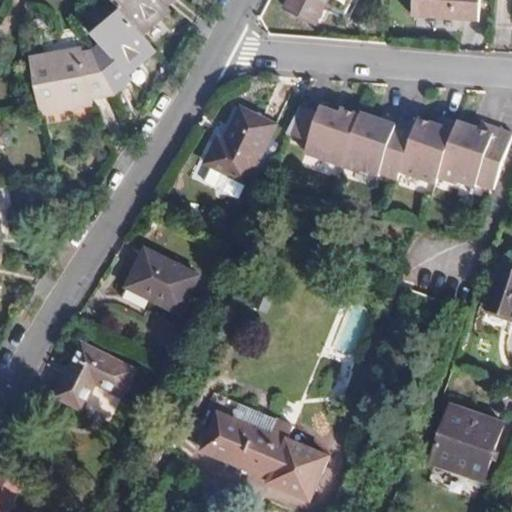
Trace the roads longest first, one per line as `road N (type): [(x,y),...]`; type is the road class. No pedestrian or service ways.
road 1 (residential): [(219,50),(0,411)]
road 2 (residential): [(511,70),(219,50)]
